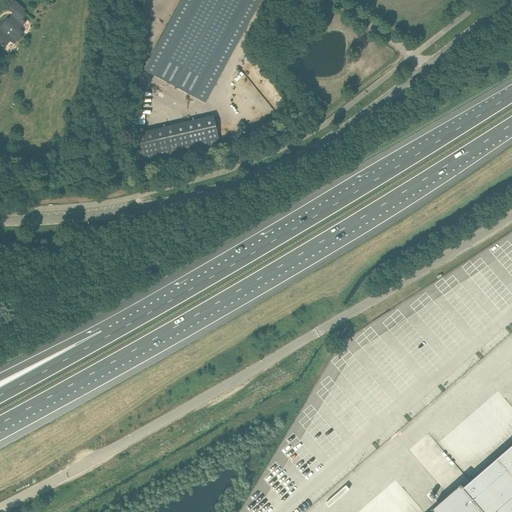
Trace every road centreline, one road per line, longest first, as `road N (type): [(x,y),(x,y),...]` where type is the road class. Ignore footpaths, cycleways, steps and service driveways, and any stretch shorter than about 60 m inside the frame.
road 1 (motorway): [(0,422),(269,272),(511,122)]
road 2 (unclassified): [(0,508),(511,213)]
road 3 (tertiary): [(0,219),(142,207),(297,158),(510,0)]
road 4 (motorway): [(511,94),(103,337)]
